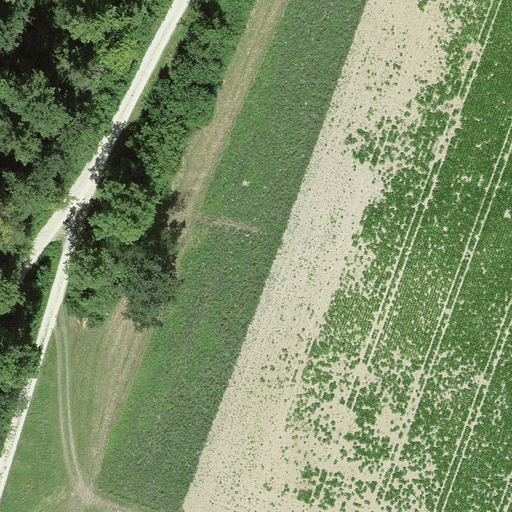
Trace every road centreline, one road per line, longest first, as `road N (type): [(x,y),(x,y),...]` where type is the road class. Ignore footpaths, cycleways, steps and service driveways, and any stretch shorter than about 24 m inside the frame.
road 1 (track): [(176,0),(87,170),(0,477)]
road 2 (track): [(120,511),(85,490),(72,460),(62,268)]
road 3 (track): [(0,300),(87,170)]
